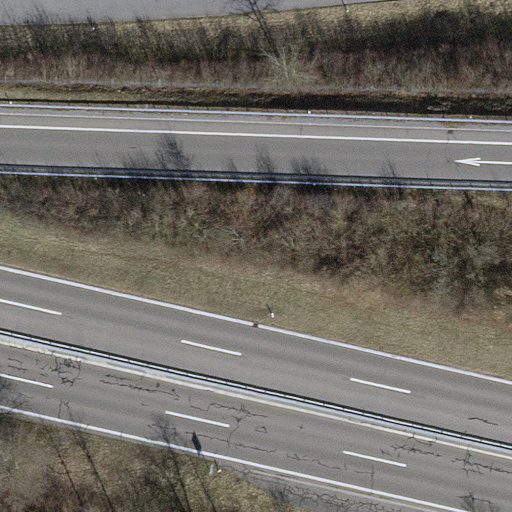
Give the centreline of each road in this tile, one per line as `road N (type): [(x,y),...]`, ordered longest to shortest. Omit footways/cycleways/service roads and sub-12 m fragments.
road 1 (trunk): [(511,415),(0,300)]
road 2 (trunk): [(0,375),(511,490)]
road 3 (trunk): [(511,163),(0,145)]
